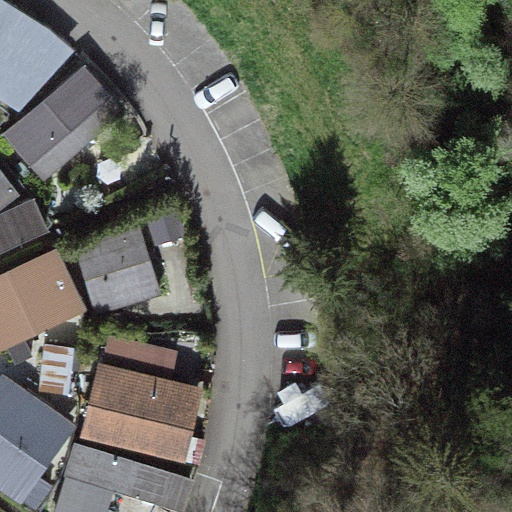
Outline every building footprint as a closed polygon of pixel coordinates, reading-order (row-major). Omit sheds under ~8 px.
[(8,0),(0,0),(0,80),(19,93),(66,42),(47,24),(8,0)] [(85,60),(10,123),(45,165),(121,102),(85,60)] [(15,186),(0,194),(0,229),(30,213),(15,186)] [(171,203),(144,212),(153,239),(180,231),(171,203)] [(96,300),(161,281),(142,219),(77,239),(96,300)] [(55,243),(0,269),(0,340),(83,301),(55,243)] [(196,384),(106,361),(91,418),(182,441),(196,384)] [(67,418),(1,371),(0,372),(0,470),(19,484),(67,418)] [(169,460),(75,431),(65,465),(159,494),(169,460)]
